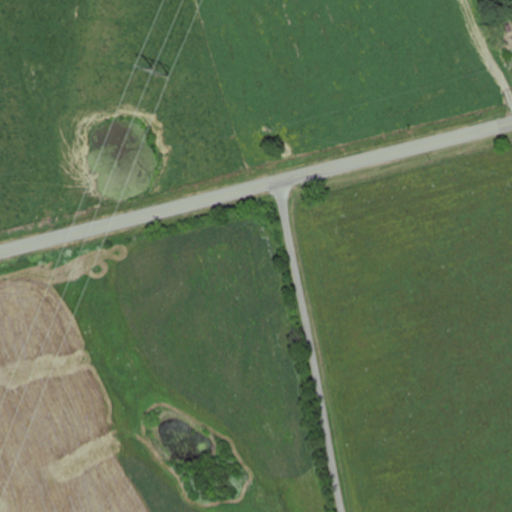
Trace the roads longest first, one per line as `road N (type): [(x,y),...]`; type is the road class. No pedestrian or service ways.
road 1 (secondary): [(511,122),(0,251)]
road 2 (residential): [(339,511),(276,182)]
